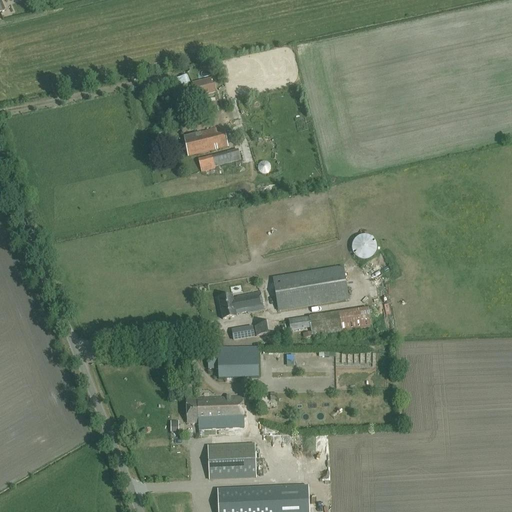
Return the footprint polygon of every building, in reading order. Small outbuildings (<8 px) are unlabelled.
[(194,97),(213,92),(210,78),(191,83),(194,97)] [(224,133),(216,135),(215,130),(184,138),(189,156),(227,146),(224,133)] [(215,167),(241,161),(238,150),(199,159),(202,172),(215,169),(215,167)] [(370,259),(375,253),(376,245),(372,239),(365,236),(358,237),(353,243),(352,251),(356,257),(363,260),(370,259)] [(278,311),(348,299),(343,268),(273,279),(278,311)] [(223,319),(236,317),(236,315),(263,310),(260,292),(233,297),(233,295),(219,298),(223,319)] [(368,309),(289,322),(291,331),(310,328),(311,337),(371,327),(368,309)] [(278,323),(254,327),(256,337),(280,333),(278,323)] [(245,340),(254,338),(252,327),(244,328),(231,330),(233,340),(245,340)] [(208,369),(218,369),(218,379),(258,378),(257,349),(208,350),(208,369)] [(335,369),(334,352),(289,354),(290,370),(335,369)] [(181,400),(180,386),(168,387),(170,401),(181,400)] [(199,437),(244,435),(242,398),(186,400),(187,424),(198,423),(199,437)] [(209,480),(257,478),(255,445),(208,447),(209,480)] [(309,511),(308,487),(217,491),(218,511),(309,511)]
